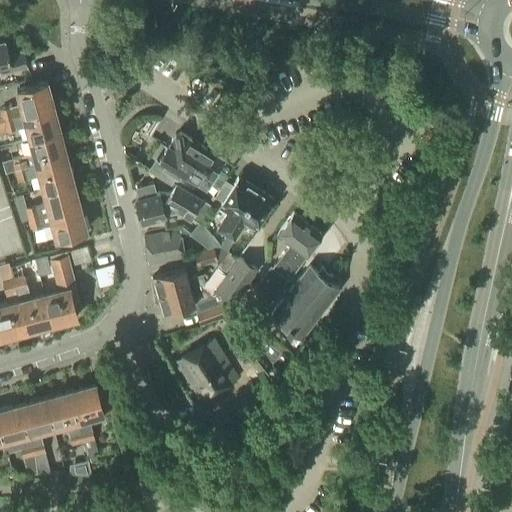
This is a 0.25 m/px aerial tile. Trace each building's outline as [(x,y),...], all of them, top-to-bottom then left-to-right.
[(0,72),(27,66),(23,51),(8,55),(5,40),(0,41),(0,72)] [(19,102),(0,106),(0,116),(1,120),(13,116),(53,106),(46,80),(15,88),(19,102)] [(13,116),(1,120),(4,130),(25,124),(29,138),(59,130),(53,106),(13,116)] [(10,157),(4,159),(7,170),(27,164),(66,155),(59,130),(29,138),(31,148),(20,151),(19,150),(9,152),(10,157)] [(174,133),(157,160),(167,167),(162,176),(170,181),(175,171),(182,176),(190,163),(193,165),(205,147),(181,132),(174,133)] [(224,159),(205,147),(193,165),(190,163),(182,176),(178,182),(199,195),(203,189),(205,190),(224,159)] [(27,164),(7,170),(7,171),(12,169),(15,180),(38,173),(42,187),(72,180),(66,155),(27,164)] [(214,224),(212,225),(224,233),(254,186),(237,175),(232,184),(221,200),(219,204),(227,209),(218,225),(214,224)] [(45,200),(23,206),(26,217),(42,213),(79,204),(72,180),(42,187),(45,200)] [(210,202),(199,195),(178,182),(175,180),(167,192),(159,193),(158,191),(155,192),(153,182),(136,186),(138,196),(135,197),(140,220),(164,215),(163,214),(177,207),(198,221),(199,221),(210,202)] [(220,188),(214,196),(221,200),(232,184),(225,180),(220,188)] [(226,234),(220,244),(226,249),(231,240),(244,220),(253,225),(271,197),(254,186),(224,233),(226,234)] [(42,213),(26,217),(29,228),(51,222),(55,237),(85,229),(79,204),(42,213)] [(289,243),(272,266),(288,277),(305,254),(304,253),(320,232),(292,211),(276,233),(289,243)] [(198,221),(189,231),(190,233),(208,248),(213,246),(219,245),(199,221),(198,221)] [(180,234),(190,233),(189,231),(181,225),(178,225),(179,229),(143,236),(147,262),(184,256),(180,234)] [(15,231),(0,234),(0,246),(17,242),(15,231)] [(219,245),(213,246),(216,258),(220,261),(216,265),(223,272),(236,256),(226,249),(220,244),(219,245)] [(80,251),(85,266),(101,261),(97,246),(80,251)] [(207,248),(194,252),(197,263),(216,258),(213,246),(207,248)] [(57,288),(42,292),(51,322),(76,315),(72,300),(78,298),(66,253),(49,258),(57,288)] [(238,255),(215,286),(233,299),(255,268),(238,255)] [(0,276),(6,301),(0,302),(0,328),(2,335),(26,328),(12,277),(8,261),(0,263),(0,276)] [(280,300),(270,312),(285,324),(284,326),(288,329),(289,327),(300,336),(310,323),(310,322),(319,310),(320,310),(329,298),(328,298),(337,287),(328,280),(332,275),(323,268),(321,267),(318,272),(309,265),(300,276),(299,275),(290,287),(291,288),(281,300),(280,300)] [(183,267),(151,276),(156,293),(188,284),(190,289),(205,285),(201,272),(186,277),(183,267)] [(23,274),(12,277),(26,328),(51,322),(42,292),(29,295),(23,274)] [(188,284),(156,293),(161,311),(193,302),(198,323),(225,316),(222,304),(224,304),(223,301),(233,299),(215,286),(206,288),(205,285),(190,289),(188,284)] [(212,335),(173,359),(198,400),(237,377),(212,335)] [(250,383),(248,385),(263,406),(278,395),(263,373),(257,378),(260,381),(251,387),(249,385),(251,384),(250,383)] [(94,382),(68,389),(82,440),(88,463),(96,461),(93,453),(97,452),(87,417),(113,410),(106,387),(96,390),(94,382)] [(68,389),(44,396),(52,426),(66,422),(71,443),(82,440),(68,389)] [(44,396),(19,402),(33,453),(44,450),(38,429),(52,426),(44,396)] [(19,402),(0,407),(0,428),(3,439),(16,435),(22,456),(27,473),(36,472),(33,453),(19,402)] [(225,410),(208,420),(216,433),(233,423),(225,410)]
